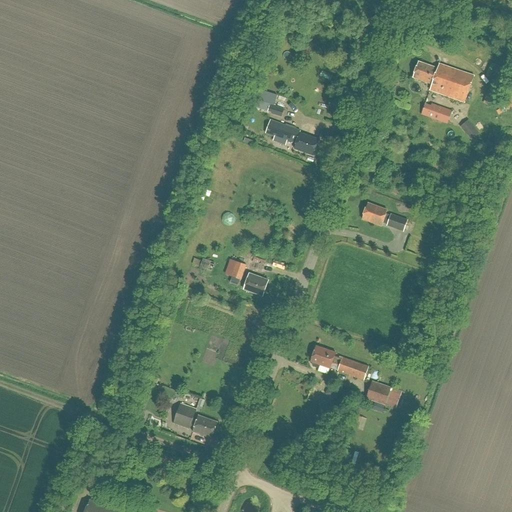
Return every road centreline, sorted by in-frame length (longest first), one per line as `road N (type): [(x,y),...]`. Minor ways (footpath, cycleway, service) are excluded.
road 1 (tertiary): [(235,474),(405,0)]
road 2 (track): [(238,466),(0,381)]
